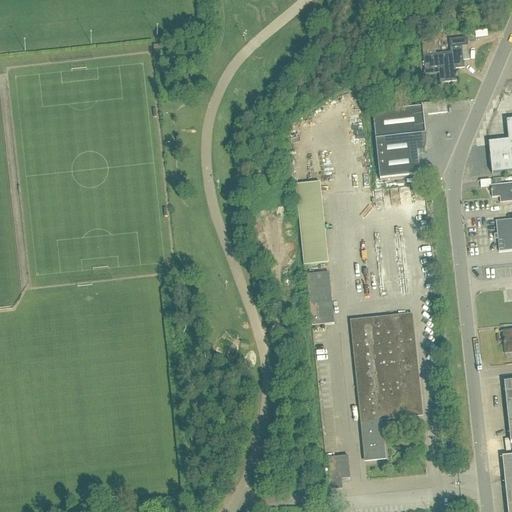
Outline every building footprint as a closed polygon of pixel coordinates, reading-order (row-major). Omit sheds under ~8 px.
[(464,66),(462,48),(468,48),(467,39),(449,41),(449,49),(450,54),(435,55),(434,43),(422,45),(423,56),(425,72),(444,70),(446,83),(456,82),(455,67),(464,66)] [(372,114),(375,142),(379,182),(419,178),(417,154),(424,153),(425,150),(425,148),(425,145),(426,142),(425,139),(425,136),(423,116),(447,114),(445,102),(416,106),(416,109),(372,114)] [(511,122),(506,123),(508,143),(488,145),(491,175),(492,175),(511,173),(511,122)] [(306,266),(331,265),(325,184),(301,186),(306,266)] [(511,185),(491,188),(492,200),(501,199),(502,205),(511,203),(511,185)] [(511,221),(496,223),(499,254),(511,252),(511,221)] [(328,275),(306,277),(312,328),(334,326),(328,275)] [(367,464),(390,462),(387,422),(425,418),(416,316),(354,321),(367,464)] [(511,331),(502,333),(504,353),(511,351),(511,331)] [(511,511),(511,457),(502,459),(507,511),(511,511)] [(330,483),(331,493),(341,492),(340,482),(351,481),(348,459),(338,460),(327,461),(326,461),(328,483),(330,483)]
